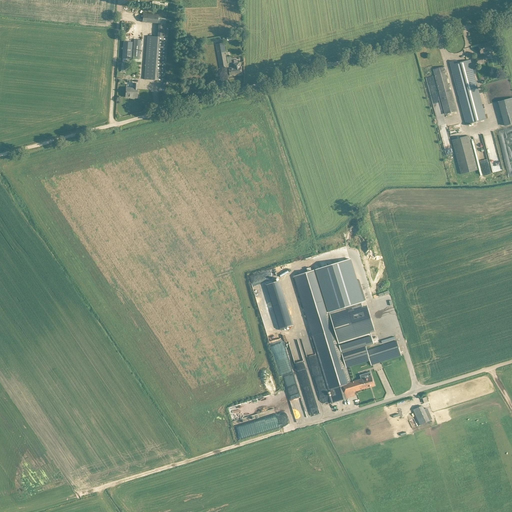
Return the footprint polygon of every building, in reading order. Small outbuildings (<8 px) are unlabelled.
[(143,12),(142,22),(158,23),(158,13),(143,12)] [(147,36),(144,79),(164,81),(165,76),(167,38),(168,25),(165,24),(158,24),(157,37),(152,37),(147,36)] [(134,40),(132,59),(139,60),(141,40),(134,40)] [(122,58),(131,59),(132,42),(123,41),(122,58)] [(479,45),(480,50),(481,54),(482,57),(476,59),(477,64),(487,62),(486,56),(485,56),(484,53),(493,51),(490,42),(479,45)] [(224,43),(216,44),(220,69),(228,67),(224,43)] [(450,65),(452,70),(466,125),(486,120),(470,60),(450,65)] [(228,68),(229,71),(230,76),(237,75),(237,76),(242,75),(241,66),(240,67),(240,62),(233,63),(234,67),(228,68)] [(445,67),(433,70),(435,75),(445,114),(456,111),(451,90),(449,91),(449,87),(450,87),(449,84),(448,85),(446,79),(448,79),(447,76),(446,76),(445,73),(446,73),(446,72),(445,67)] [(126,88),(125,97),(137,98),(138,89),(137,89),(138,84),(134,84),(133,89),(126,88)] [(511,124),(511,98),(499,102),(506,126),(511,124)] [(469,135),(452,140),(461,174),(478,169),(469,135)] [(447,138),(442,140),(447,154),(450,153),(449,152),(452,151),(447,138)] [(352,258),(316,269),(329,312),(361,302),(361,303),(365,302),(352,258)] [(316,269),(295,276),(308,321),(329,314),(330,314),(329,312),(316,269)] [(280,282),(266,286),(280,330),(294,326),(280,282)] [(308,321),(307,321),(312,336),(313,336),(334,329),(339,347),(342,353),(365,346),(374,343),(370,332),(373,327),(368,310),(363,308),(361,303),(361,302),(329,312),(330,314),(329,314),(308,321)] [(334,329),(313,336),(329,390),(330,390),(332,398),(334,403),(347,399),(346,398),(355,395),(354,392),(374,385),(372,377),(370,372),(361,375),(362,379),(350,382),(346,367),(342,353),(339,347),(334,329)] [(310,337),(302,339),(304,345),(308,343),(309,347),(312,346),(310,337)] [(365,346),(342,353),(346,367),(370,360),(371,365),(401,355),(400,351),(397,341),(367,351),(365,346)] [(279,376),(291,372),(285,348),(272,351),(279,376)] [(304,417),(306,416),(301,402),(298,403),(300,408),(293,410),(295,414),(297,414),(298,417),(303,415),(304,417)] [(413,410),(415,415),(420,425),(429,421),(422,406),(413,410)]
